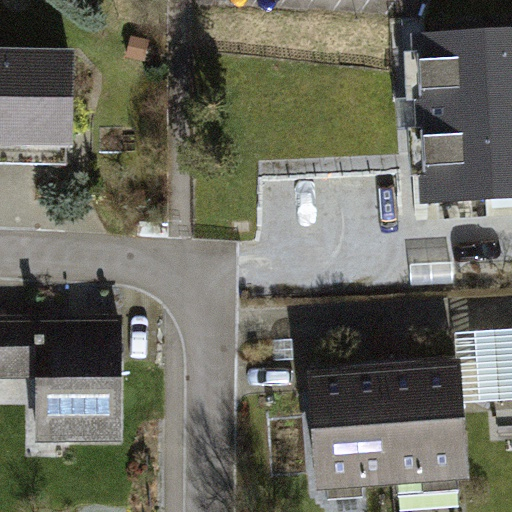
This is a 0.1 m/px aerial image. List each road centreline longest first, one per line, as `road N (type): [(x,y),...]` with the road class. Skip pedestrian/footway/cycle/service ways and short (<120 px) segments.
road 1 (residential): [(207,511),(208,324),(183,273),(152,263),(0,254)]
road 2 (track): [(183,273),(511,239)]
